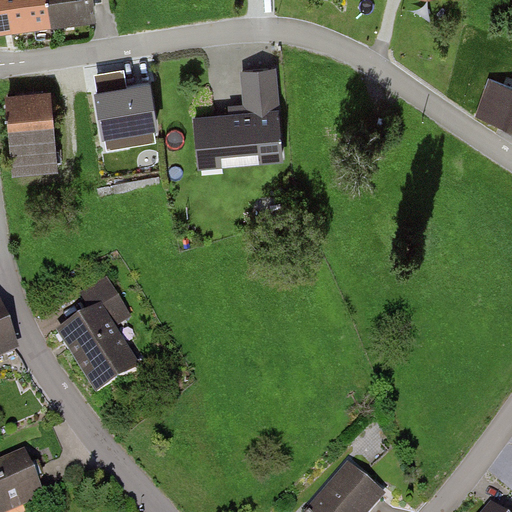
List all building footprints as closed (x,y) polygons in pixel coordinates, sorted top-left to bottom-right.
[(0,0),(0,31),(94,21),(91,0),(0,0)] [(224,77),(162,82),(168,171),(231,167),(229,133),(288,128),(284,80),(225,85),(224,77)] [(511,92),(486,84),(474,120),(511,132),(511,92)] [(158,134),(156,90),(100,92),(102,136),(158,134)] [(59,163),(54,95),(6,99),(11,166),(59,163)] [(222,197),(165,210),(175,251),(232,238),(222,197)] [(80,295),(91,311),(51,338),(92,400),(134,372),(108,335),(131,319),(104,279),(80,295)] [(0,363),(15,358),(0,315),(0,363)] [(0,511),(13,511),(45,500),(28,457),(0,467),(0,511)] [(371,511),(383,498),(347,471),(315,511),(371,511)]
